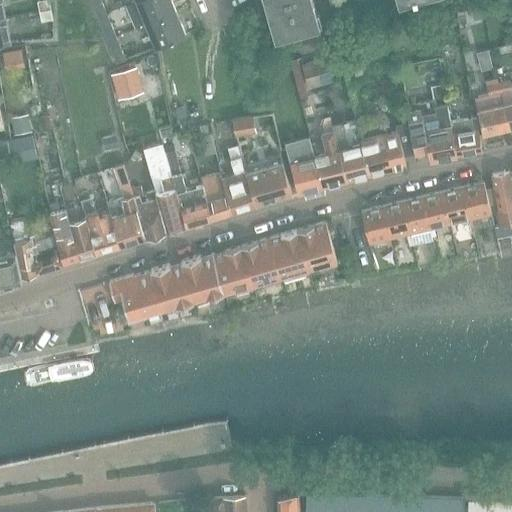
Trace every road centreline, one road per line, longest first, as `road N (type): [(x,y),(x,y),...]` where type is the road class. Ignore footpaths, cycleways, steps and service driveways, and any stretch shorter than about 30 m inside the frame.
road 1 (residential): [(0,304),(87,269),(511,155)]
road 2 (residential): [(262,480),(164,480),(0,510)]
road 3 (residential): [(511,477),(262,480)]
